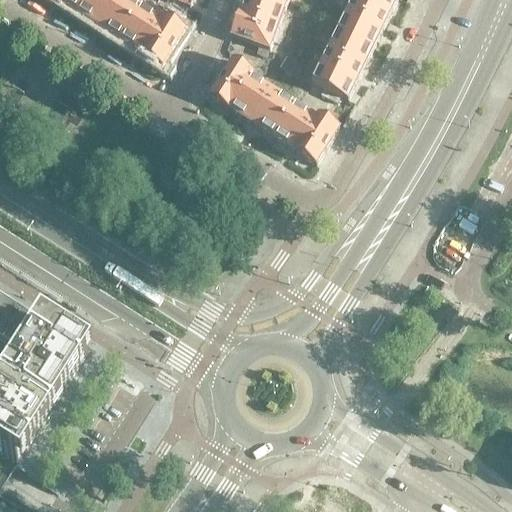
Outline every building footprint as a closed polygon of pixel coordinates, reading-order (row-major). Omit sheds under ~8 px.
[(77,17),(87,0),(56,0),(55,3),(77,17)] [(99,31),(118,0),(87,0),(77,17),(99,31)] [(120,44),(139,14),(125,6),(128,1),(126,0),(118,0),(99,31),(120,44)] [(190,13),(194,0),(155,0),(159,1),(169,5),(179,8),(190,13)] [(285,15),(288,6),(270,0),(246,0),(240,16),(275,28),(280,13),(285,15)] [(373,53),(392,15),(399,1),(395,0),(354,0),(348,13),(343,23),(346,24),(347,28),(342,38),(373,53)] [(166,13),(169,5),(159,1),(156,9),(166,13)] [(176,16),(179,8),(169,5),(166,13),(176,16)] [(313,20),(317,11),(310,8),(307,17),(313,20)] [(320,22),(324,14),(317,11),(313,20),(320,22)] [(142,59),(164,24),(155,18),(152,23),(139,14),(120,44),(142,59)] [(269,44),(275,28),(240,16),(231,41),(259,51),(269,55),(270,55),(274,45),(269,44)] [(310,28),(313,20),(307,17),(303,26),(310,28)] [(316,31),(320,22),(313,20),(310,28),(316,31)] [(178,49),(187,35),(166,22),(164,24),(142,59),(163,72),(172,58),(173,58),(178,50),(178,49)] [(348,104),(367,67),(373,53),(342,38),(337,47),(334,49),(331,48),(327,56),(318,74),(320,75),(321,80),(317,89),(324,92),(332,96),(341,101),(348,104)] [(266,61),(269,55),(259,51),(256,58),(266,61)] [(291,70),(295,63),(287,58),(283,65),(291,70)] [(299,75),(303,69),(295,63),(291,70),(299,75)] [(231,115),(250,84),(255,78),(233,64),(223,78),(218,87),(209,101),(231,115)] [(287,76),(291,70),(283,65),(279,71),(287,76)] [(295,81),(299,75),(291,70),(287,76),(295,81)] [(252,129),(275,94),(267,89),(264,93),(250,84),(231,115),(252,129)] [(329,103),(332,96),(324,92),(320,99),(329,103)] [(273,142),(293,112),(280,103),(282,99),(275,94),(252,129),(273,142)] [(337,107),(341,101),(332,96),(329,103),(337,107)] [(294,156),(317,121),(308,116),(306,120),(293,112),(273,142),(294,156)] [(331,147),(340,133),(318,119),(317,121),(294,156),(316,170),(325,155),(326,156),(331,147)] [(87,359),(49,335),(50,334),(45,331),(45,332),(3,305),(0,302),(0,494),(16,469),(34,441),(35,441),(38,437),(37,436),(40,432),(40,433),(65,395),(64,394),(66,391),(67,391),(70,387),(69,386),(87,359)]
